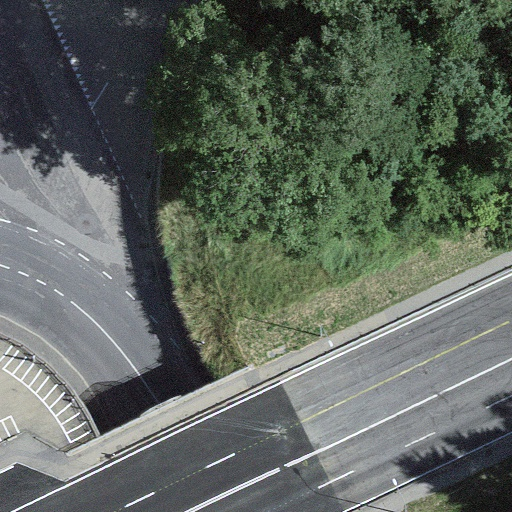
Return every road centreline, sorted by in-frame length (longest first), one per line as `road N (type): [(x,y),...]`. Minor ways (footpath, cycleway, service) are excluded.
road 1 (primary): [(189,511),(511,358)]
road 2 (tertiary): [(215,511),(133,366),(65,297),(17,271)]
road 3 (unclassified): [(160,0),(74,133),(17,271)]
